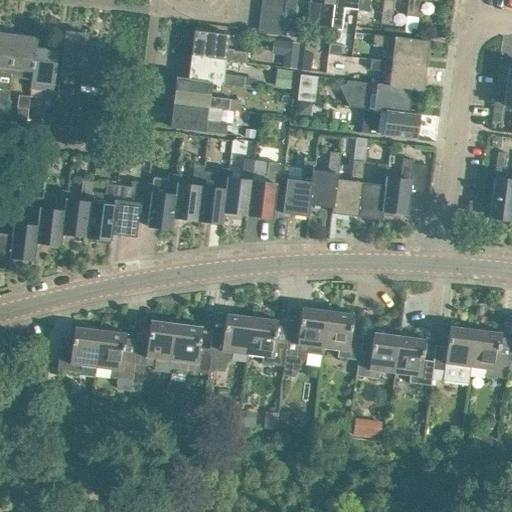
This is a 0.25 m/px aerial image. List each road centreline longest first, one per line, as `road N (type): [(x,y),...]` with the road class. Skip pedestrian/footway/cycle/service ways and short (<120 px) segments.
road 1 (residential): [(435,264),(350,261),(199,273),(88,290),(0,315)]
road 2 (residential): [(435,264),(468,15)]
road 3 (residential): [(136,147),(156,10)]
